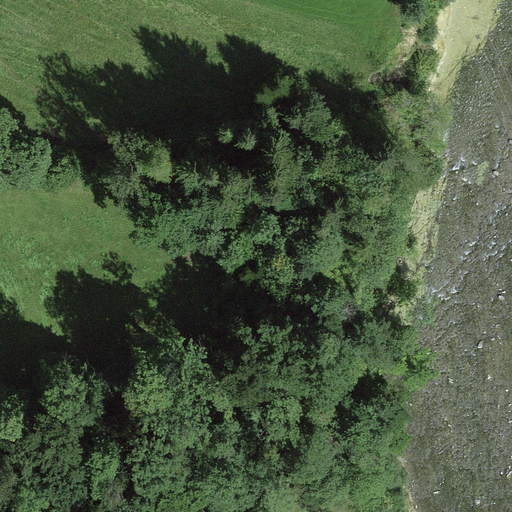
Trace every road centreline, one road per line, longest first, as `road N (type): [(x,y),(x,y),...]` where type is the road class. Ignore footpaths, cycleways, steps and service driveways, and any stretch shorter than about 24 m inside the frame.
road 1 (track): [(127,511),(158,480),(186,386),(206,350)]
road 2 (track): [(0,134),(47,143),(160,128)]
